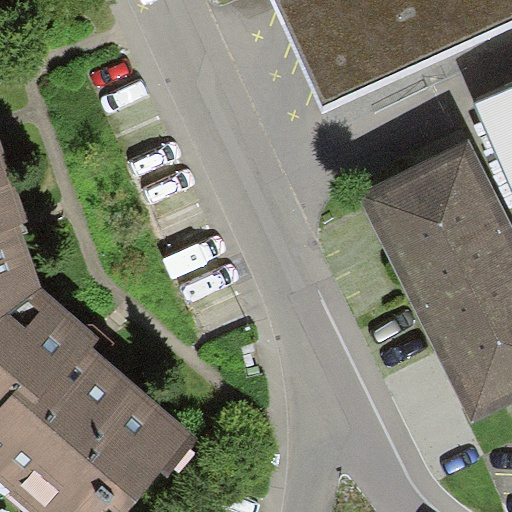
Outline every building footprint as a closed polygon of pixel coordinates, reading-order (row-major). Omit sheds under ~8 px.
[(511,0),(275,0),(325,109),(511,21),(511,0)] [(511,87),(475,103),(511,187),(511,87)] [(511,237),(465,142),(357,195),(468,420),(511,398),(511,237)] [(0,167),(0,314),(37,287),(0,167)] [(37,287),(0,314),(0,478),(38,511),(94,511),(177,425),(37,287)]
